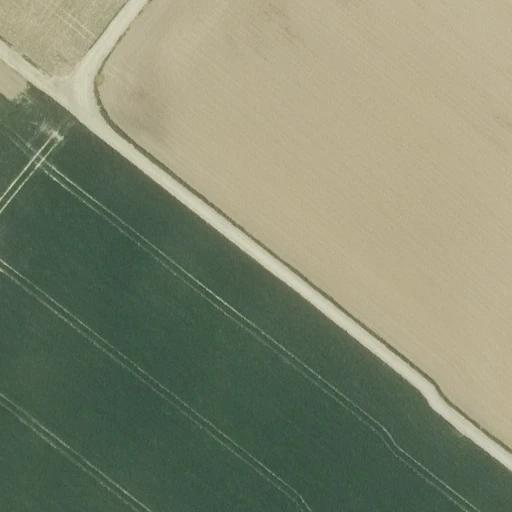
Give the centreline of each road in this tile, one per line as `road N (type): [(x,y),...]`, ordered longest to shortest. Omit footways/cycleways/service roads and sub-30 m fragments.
road 1 (track): [(0,56),(64,98),(511,464)]
road 2 (track): [(64,98),(137,0)]
